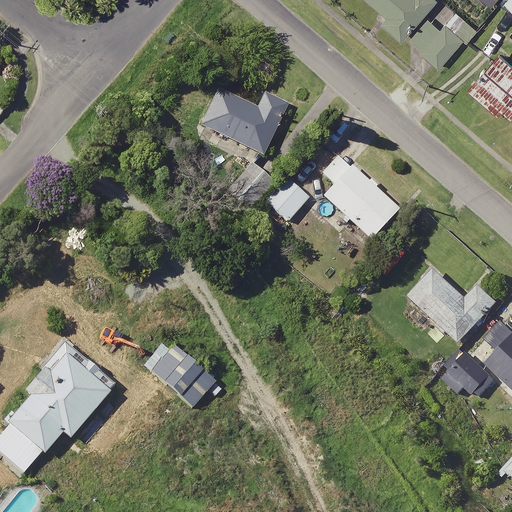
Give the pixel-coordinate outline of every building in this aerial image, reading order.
[(369,0),(389,16),(384,22),(406,40),(440,0),(369,0)] [(448,23),(423,52),(442,68),(467,39),(448,23)] [(511,59),(502,52),(472,87),(504,114),(507,110),(511,113),(511,59)] [(220,91),(202,129),(266,159),(290,106),(267,95),(260,110),(220,91)] [(277,186),(253,166),(228,195),(252,216),(277,186)] [(354,169),(325,200),(373,245),(402,213),(354,169)] [(288,180),(267,205),(290,224),(311,199),(288,180)] [(336,226),(320,212),(309,225),(325,238),(336,226)] [(437,273),(412,299),(463,347),(501,306),(481,287),(468,301),(437,273)] [(511,343),(489,369),(511,390),(511,343)] [(176,349),(153,375),(195,411),(218,385),(176,349)] [(469,355),(445,381),(462,397),(468,391),(475,398),(478,395),(482,399),(498,382),(469,355)] [(33,399),(10,427),(48,459),(66,437),(73,443),(113,396),(69,358),(53,377),(46,371),(27,394),(33,399)]
